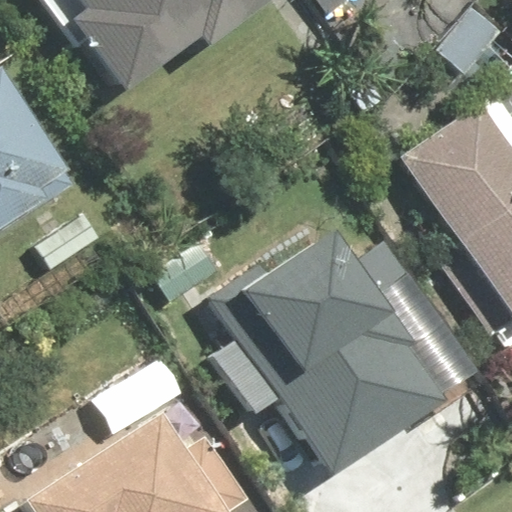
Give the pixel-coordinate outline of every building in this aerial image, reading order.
[(30,0),(104,105),(254,0),(30,0)] [(489,38),(460,13),(424,54),(453,79),(489,38)] [(0,107),(0,227),(54,194),(0,107)] [(465,113),(383,162),(488,336),(511,321),(511,149),(493,161),(465,113)] [(182,250),(137,279),(155,307),(200,279),(182,250)] [(469,404),(381,259),(338,285),(321,257),(215,321),(320,493),(469,404)] [(168,406),(0,507),(0,511),(230,511),(232,511),(168,406)]
